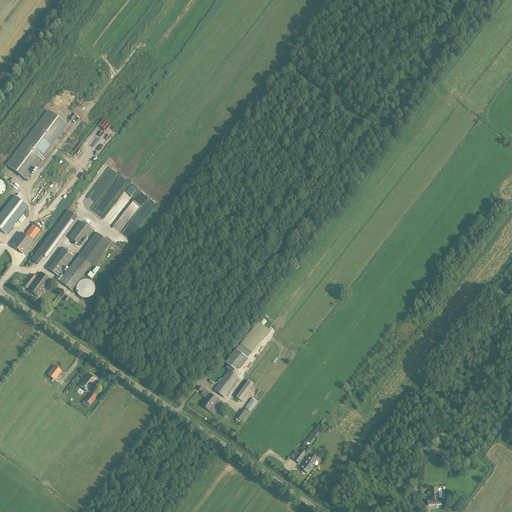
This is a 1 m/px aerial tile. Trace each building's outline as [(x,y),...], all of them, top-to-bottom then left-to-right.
[(67,124),(49,110),(7,165),(25,179),(67,124)] [(28,206),(15,196),(0,215),(0,229),(6,234),(28,206)] [(67,210),(31,260),(37,265),(43,257),(44,257),(75,216),(67,210)] [(80,245),(92,229),(81,221),(69,237),(80,245)] [(40,230),(33,225),(25,234),(32,240),(40,230)] [(32,241),(21,233),(11,245),(22,254),(32,241)] [(48,269),(58,276),(56,279),(59,281),(71,290),(108,242),(96,233),(84,249),(88,252),(84,258),(79,255),(63,276),(60,273),(73,256),(63,249),(48,269)] [(38,297),(50,280),(40,273),(27,290),(38,297)] [(23,287),(27,289),(35,278),(32,275),(23,287)] [(77,294),(78,295),(79,296),(80,296),(80,297),(81,297),(82,298),(83,298),(84,298),(85,298),(86,298),(87,298),(88,298),(89,298),(90,297),(91,296),(92,296),(92,295),(93,295),(93,294),(94,293),(94,292),(95,291),(95,290),(95,289),(95,288),(95,287),(95,286),(94,285),(94,284),(93,283),(93,282),(92,282),(91,281),(90,280),(89,280),(88,280),(87,279),(86,279),(85,279),(84,279),(83,279),(83,280),(82,280),(81,280),(80,281),(79,282),(78,282),(78,283),(77,284),(77,285),(76,286),(76,287),(76,288),(76,289),(76,290),(76,291),(76,292),(77,292),(77,293),(77,294)] [(259,321),(241,347),(243,349),(251,354),(249,356),(252,358),(271,330),(259,321)] [(241,368),(242,370),(251,359),(238,349),(227,362),(239,371),(241,368)] [(55,366),(48,375),(54,380),(61,371),(55,366)] [(224,397),(239,378),(229,370),(214,390),(224,397)] [(79,385),(87,392),(96,380),(89,374),(79,385)] [(239,398),(246,402),(255,383),(247,380),(239,398)] [(92,391),(84,401),(89,404),(94,398),(95,398),(98,395),(92,391)] [(214,414),(222,403),(210,394),(202,405),(214,414)] [(246,408),(252,412),(259,402),(253,398),(246,408)] [(311,445),(320,433),(315,428),(306,441),(311,445)] [(307,453),(302,450),(294,460),(299,464),(307,453)] [(301,469),(308,474),(314,466),(312,465),(317,458),(312,454),(301,469)] [(441,488),(439,488),(429,489),(429,492),(427,492),(427,496),(429,496),(430,500),(428,500),(428,506),(442,505),(442,496),(442,495),(442,492),(441,491),(441,488)]
